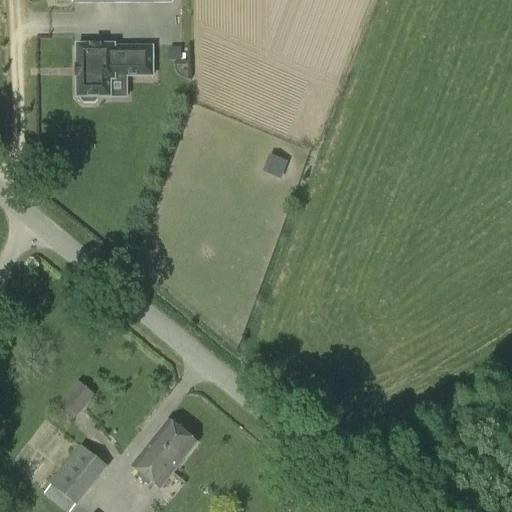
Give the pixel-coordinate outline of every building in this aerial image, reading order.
[(110,82),(114,82),(114,75),(125,75),(125,77),(125,79),(126,79),(126,78),(151,78),(151,79),(153,79),(153,77),(152,77),(152,51),(152,50),(151,50),(114,50),(114,49),(114,48),(113,48),(78,48),(77,48),(77,49),(77,68),(76,68),(76,79),(77,79),(77,99),(77,100),(78,100),(78,99),(81,99),(81,103),(84,105),(94,105),(97,103),(97,99),(109,99),(109,100),(110,100),(110,98),(110,82)] [(273,157),(267,174),(280,179),(286,162),(273,157)] [(73,422),(94,396),(77,383),(56,408),(73,422)] [(129,469),(159,493),(197,445),(167,421),(129,469)] [(76,508),(107,469),(81,447),(49,486),(76,508)]
